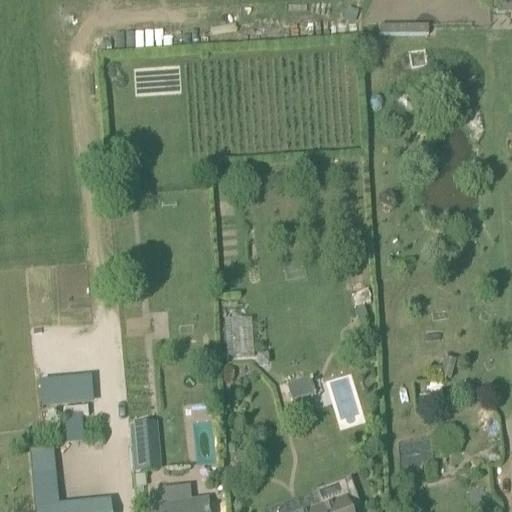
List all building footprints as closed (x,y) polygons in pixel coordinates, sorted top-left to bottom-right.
[(116,187),(126,182),(117,164),(107,169),(116,187)] [(252,319),(224,320),(226,358),(253,357),(252,319)] [(311,377),(286,383),(291,402),(315,396),(311,377)] [(92,378),(40,381),(42,409),(93,406),(92,378)] [(157,424),(130,426),(134,475),(161,473),(157,424)] [(235,452),(230,481),(246,484),(250,455),(235,452)] [(360,511),(350,483),(317,495),(320,506),(303,511),(360,511)] [(34,511),(135,511),(134,501),(35,510),(34,511)] [(208,511),(208,503),(152,509),(152,511),(208,511)]
